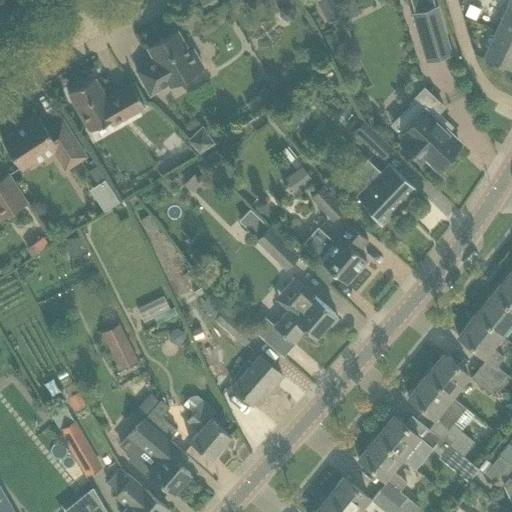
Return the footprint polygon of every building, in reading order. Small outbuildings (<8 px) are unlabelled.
[(215,0),(200,0),(198,1),(205,14),(219,6),(215,0)] [(316,0),(329,22),(341,15),(333,0),(316,0)] [(508,0),(507,7),(496,29),(511,36),(511,0),(510,0),(508,0)] [(469,4),(464,15),(474,20),(479,9),(469,4)] [(291,7),(279,9),(280,16),(286,21),(293,20),(291,7)] [(413,14),(418,33),(442,26),(436,7),(413,14)] [(511,36),(496,29),(483,58),(510,71),(511,65),(511,36)] [(136,70),(146,87),(150,94),(168,84),(169,85),(202,66),(193,49),(188,52),(186,48),(176,31),(147,47),(154,59),(136,70)] [(67,93),(77,110),(89,132),(108,121),(111,126),(144,108),(141,101),(131,84),(106,98),(94,77),(67,93)] [(411,102),(422,112),(401,134),(406,138),(401,143),(420,160),(424,156),(436,167),(459,143),(437,122),(441,117),(436,113),(443,107),(424,89),(411,102)] [(259,95),(245,105),(251,113),(265,102),(259,95)] [(1,139),(12,156),(21,170),(36,160),(38,163),(53,153),(64,170),(86,156),(62,119),(46,129),(35,112),(20,122),(22,125),(1,139)] [(354,130),(383,158),(392,149),(363,121),(354,130)] [(188,139),(199,153),(214,142),(202,125),(188,139)] [(214,149),(206,156),(217,167),(224,160),(214,149)] [(367,160),(342,186),(356,200),(358,198),(380,225),(415,188),(389,163),(380,173),(367,160)] [(285,179),(294,190),(311,177),(302,166),(285,179)] [(95,167),(88,171),(96,184),(103,179),(95,167)] [(229,168),(223,174),(230,181),(236,175),(229,168)] [(0,218),(26,202),(18,190),(8,173),(0,177),(0,218)] [(195,173),(185,183),(193,191),(203,181),(195,173)] [(311,196),(332,219),(344,208),(322,185),(311,196)] [(148,216),(140,223),(150,237),(159,230),(148,216)] [(357,252),(367,240),(346,221),(329,241),(325,237),(312,252),(323,262),(316,270),(329,282),(336,275),(345,283),(366,260),(357,252)] [(258,237),(255,240),(286,268),(297,255),(262,222),(253,232),(258,237)] [(43,236),(27,248),(32,256),(49,244),(43,236)] [(77,237),(66,238),(68,255),(79,253),(77,237)] [(511,274),(509,272),(492,293),(511,309),(511,274)] [(283,291),(284,291),(296,301),(263,338),(281,355),(303,328),(314,338),(335,314),(294,278),(283,291)] [(511,309),(492,293),(475,314),(500,334),(511,319),(511,309)] [(162,296),(137,308),(143,322),(160,314),(169,310),(162,296)] [(214,320),(244,346),(253,335),(224,309),(214,320)] [(487,359),(479,368),(499,385),(506,375),(496,366),(503,357),(490,346),(500,334),(475,314),(457,335),(483,356),(487,359)] [(129,346),(118,324),(102,332),(113,354),(129,346)] [(172,330),(169,334),(169,340),(175,343),(181,342),(183,338),(183,332),(177,329),(172,330)] [(231,386),(236,390),(251,403),(262,391),(265,394),(282,375),(267,361),(259,354),(231,386)] [(442,354),(425,375),(450,396),(450,395),(467,374),(442,354)] [(499,385),(479,368),(471,377),(491,394),(499,385)] [(433,417),(439,422),(431,431),(449,445),(462,456),(473,441),(452,424),(465,407),(450,395),(450,396),(425,375),(407,397),(433,417)] [(73,385),(62,391),(67,400),(78,394),(73,385)] [(160,400),(145,418),(169,439),(177,430),(162,417),(170,408),(160,400)] [(189,441),(194,445),(209,458),(212,455),(216,457),(221,451),(219,447),(230,435),(209,417),(214,411),(202,401),(187,419),(199,429),(189,441)] [(415,469),(423,459),(409,447),(418,436),(392,415),(385,425),(386,425),(376,437),(400,457),(415,469)] [(144,418),(128,436),(151,456),(142,466),(172,493),(189,473),(177,462),(184,453),(169,439),(145,418),(144,418)] [(58,429),(85,476),(102,466),(75,419),(58,429)] [(429,429),(421,439),(432,447),(441,455),(443,453),(459,466),(465,459),(457,452),(449,445),(431,431),(429,429)] [(386,481),(378,490),(404,511),(415,511),(419,507),(406,497),(398,491),(406,482),(391,469),(400,457),(376,437),(366,449),(365,448),(357,458),(386,481)] [(501,472),(508,464),(498,456),(492,464),(501,472)] [(494,481),(501,472),(492,464),(484,473),(494,481)] [(119,511),(163,511),(167,507),(121,468),(110,480),(107,484),(117,492),(114,497),(124,507),(119,511)] [(342,476),(325,498),(342,511),(355,511),(368,497),(342,476)] [(53,478),(37,489),(43,498),(59,487),(53,478)] [(511,504),(511,480),(508,478),(503,484),(511,504)] [(12,511),(0,489),(0,511),(12,511)] [(38,503),(44,511),(67,511),(72,509),(59,489),(38,503)] [(404,511),(378,490),(371,500),(385,511),(404,511)] [(342,511),(325,498),(313,511),(342,511)] [(107,511),(101,502),(89,511),(107,511)]
